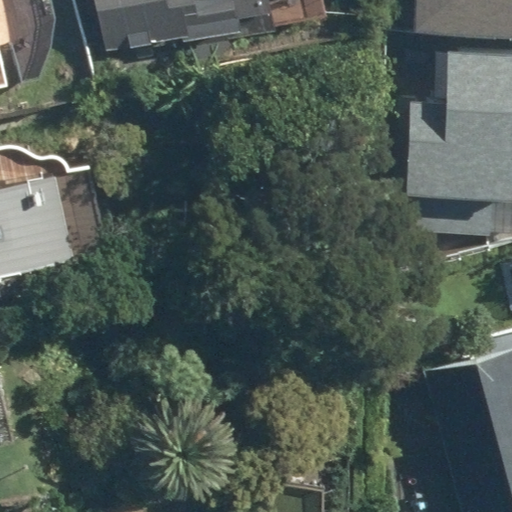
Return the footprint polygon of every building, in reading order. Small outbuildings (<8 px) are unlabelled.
[(272,26),(266,0),(93,0),(103,47),(196,29),(198,40),(272,26)] [(511,0),(442,0),(441,16),(511,22),(511,0)] [(0,91),(14,88),(0,26),(0,91)] [(511,32),(464,31),(462,78),(429,76),(424,185),(451,186),(449,221),(511,223),(511,32)] [(0,272),(62,258),(44,176),(0,186),(0,272)] [(511,511),(511,345),(430,366),(464,511),(511,511)]
